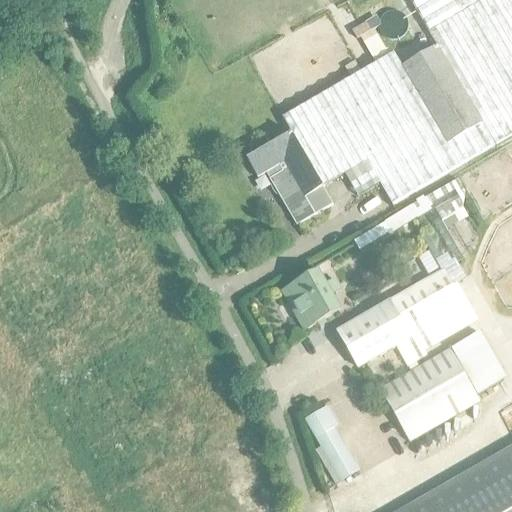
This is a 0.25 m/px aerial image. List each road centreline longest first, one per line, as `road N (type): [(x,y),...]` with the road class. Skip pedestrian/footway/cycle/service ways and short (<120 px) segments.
road 1 (unclassified): [(304,511),(278,413),(97,91)]
road 2 (unknown): [(511,362),(468,288),(487,224),(511,208)]
